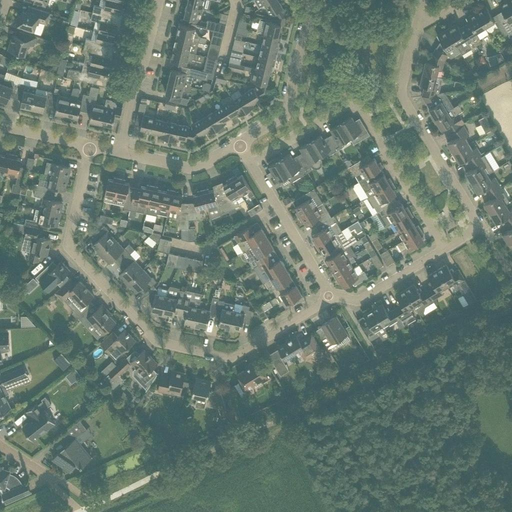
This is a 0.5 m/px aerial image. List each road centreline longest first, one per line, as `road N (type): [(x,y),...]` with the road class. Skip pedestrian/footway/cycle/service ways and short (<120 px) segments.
road 1 (residential): [(330,296),(231,357),(155,342),(70,250),(89,146)]
road 2 (residential): [(251,163),(355,104),(445,248)]
road 3 (residential): [(445,248),(476,224),(404,100),(416,23)]
road 4 (residential): [(308,0),(286,111),(238,144)]
road 5 (residential): [(120,153),(158,0)]
road 6 (residential): [(330,296),(251,163)]
road 7 (residential): [(445,248),(358,301),(330,296)]
road 8 (residential): [(238,144),(189,167),(120,153)]
